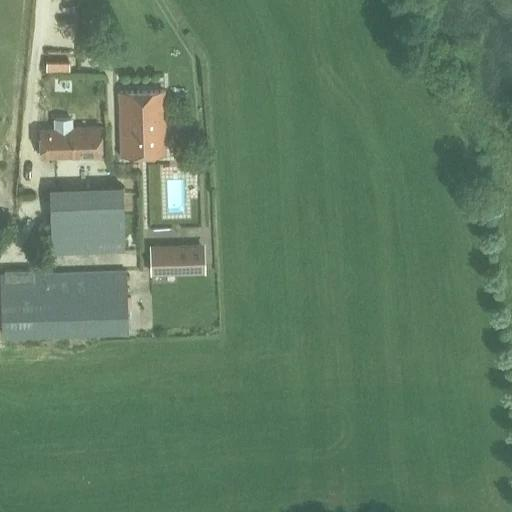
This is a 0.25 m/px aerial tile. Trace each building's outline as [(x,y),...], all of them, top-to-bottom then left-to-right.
[(48,49),(49,66),(74,65),(74,48),(48,49)] [(119,91),(122,154),(166,152),(163,90),(119,91)] [(72,154),(72,155),(102,154),(101,126),(72,127),(72,128),(40,129),(41,155),(72,154)] [(49,187),(51,252),(126,250),(124,184),(49,187)] [(205,272),(204,243),(150,244),(150,272),(205,272)] [(0,335),(2,335),(129,331),(126,268),(0,271),(0,335)]
